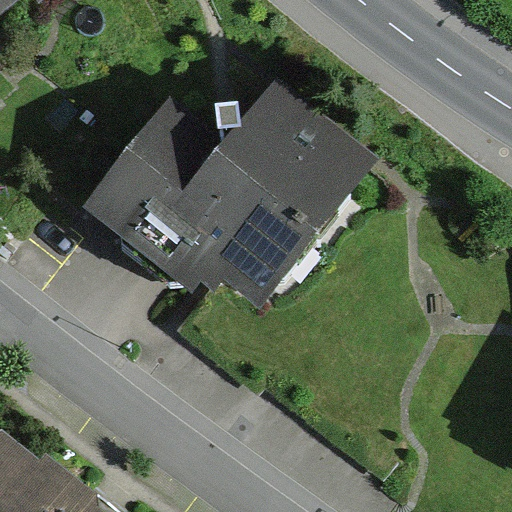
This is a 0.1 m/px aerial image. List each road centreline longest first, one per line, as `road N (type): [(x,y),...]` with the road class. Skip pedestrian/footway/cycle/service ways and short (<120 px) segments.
road 1 (residential): [(0,304),(276,511)]
road 2 (secondary): [(357,0),(511,109)]
